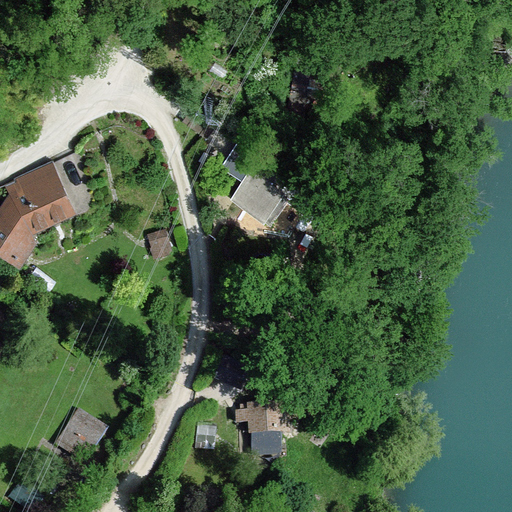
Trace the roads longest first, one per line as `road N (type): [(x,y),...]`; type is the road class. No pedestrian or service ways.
road 1 (residential): [(111,511),(182,388),(201,279),(174,149),(143,105),(122,97)]
road 2 (residential): [(122,97),(97,102),(48,154),(0,178)]
